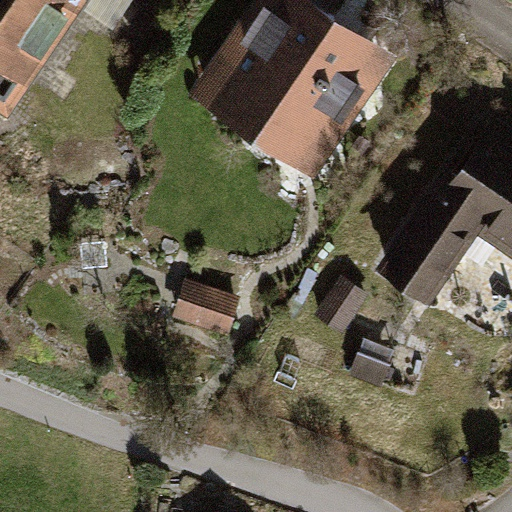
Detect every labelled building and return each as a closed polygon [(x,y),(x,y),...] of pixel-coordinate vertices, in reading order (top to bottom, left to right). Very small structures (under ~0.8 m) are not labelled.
[(86,0),(0,0),(0,108),(9,114),(86,0)] [(399,54),(319,0),(251,0),(190,91),(316,176),(399,54)] [(447,162),(377,264),(432,301),(479,233),(511,255),(511,123),(496,113),(458,169),(447,162)] [(341,273),(315,313),(343,331),(369,291),(341,273)] [(242,294),(186,276),(174,314),(230,332),(242,294)]
